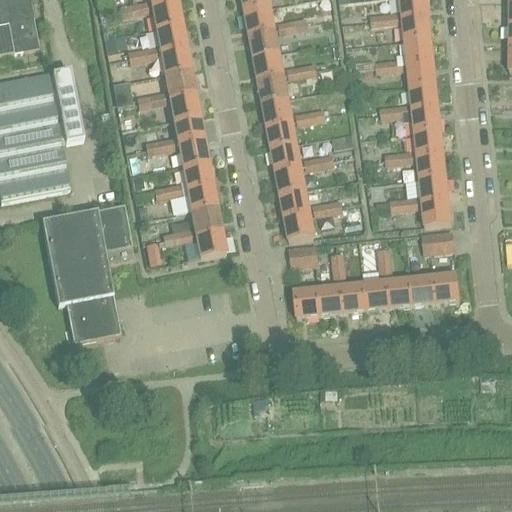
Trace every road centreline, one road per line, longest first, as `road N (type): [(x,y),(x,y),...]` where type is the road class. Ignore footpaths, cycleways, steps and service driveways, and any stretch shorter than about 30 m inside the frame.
road 1 (residential): [(278,365),(214,0)]
road 2 (residential): [(488,340),(458,0)]
road 3 (residential): [(278,365),(488,340)]
road 4 (primary): [(72,511),(53,458),(0,369)]
